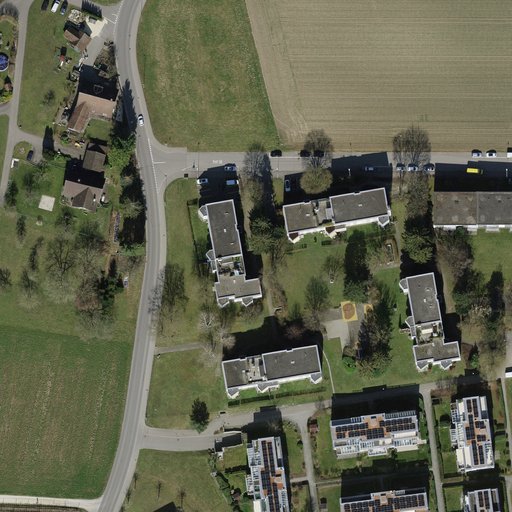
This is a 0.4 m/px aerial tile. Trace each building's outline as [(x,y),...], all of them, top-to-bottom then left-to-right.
[(79,33),(70,27),(63,37),(72,43),(71,44),(84,53),(93,40),(80,32),(79,33)] [(111,75),(101,70),(98,76),(107,82),(111,75)] [(90,112),(111,118),(119,89),(83,79),(76,107),(67,127),(80,132),(90,112)] [(83,167),(101,172),(108,147),(89,142),(83,167)] [(71,206),(95,212),(98,203),(99,203),(106,178),(69,169),(62,194),(74,197),(71,206)] [(388,216),(383,188),(281,207),(286,235),(388,216)] [(511,225),(511,192),(476,193),(476,225),(511,225)] [(476,225),(476,193),(433,193),(433,225),(476,225)] [(235,299),(263,295),(260,278),(246,280),(245,275),(247,275),(234,199),(206,204),(219,282),(214,282),(217,299),(234,296),(235,299)] [(432,364),(460,359),(457,343),(443,345),(442,340),(443,340),(432,273),(403,278),(415,345),(410,346),(414,364),(431,361),(432,364)] [(227,389),(322,373),(317,345),(223,361),(227,389)] [(485,397),(455,400),(458,423),(454,423),(458,450),(461,449),(464,472),(494,468),(485,397)] [(328,422),(332,450),(357,447),(358,451),(393,447),(393,442),(418,439),(414,411),(328,422)] [(262,511),(289,511),(280,437),(253,440),(256,465),(251,466),(255,501),(261,500),(262,511)] [(338,499),(339,511),(427,511),(424,488),(338,499)] [(498,511),(496,490),(467,493),(469,511),(498,511)]
